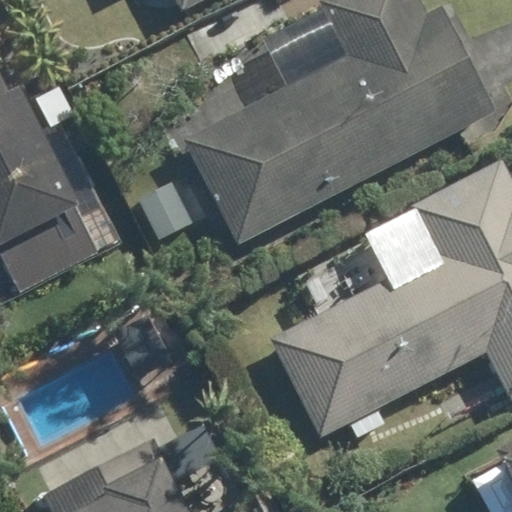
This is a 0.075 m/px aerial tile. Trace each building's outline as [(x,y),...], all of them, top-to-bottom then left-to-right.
[(159,0),(167,16),(197,0),(159,0)] [(418,0),(318,0),(317,1),(345,55),(183,138),(237,242),(493,110),(439,6),(425,14),(418,0)] [(0,239),(74,201),(13,86),(2,90),(0,85),(0,239)] [(511,181),(500,159),(411,205),(435,254),(269,340),(319,436),(347,422),(355,438),(382,424),(373,409),(485,350),(510,398),(511,396),(511,181)] [(186,511),(149,441),(42,496),(50,511),(238,511),(233,502),(212,511),(186,511)] [(511,511),(511,443),(496,452),(511,483),(511,511)]
